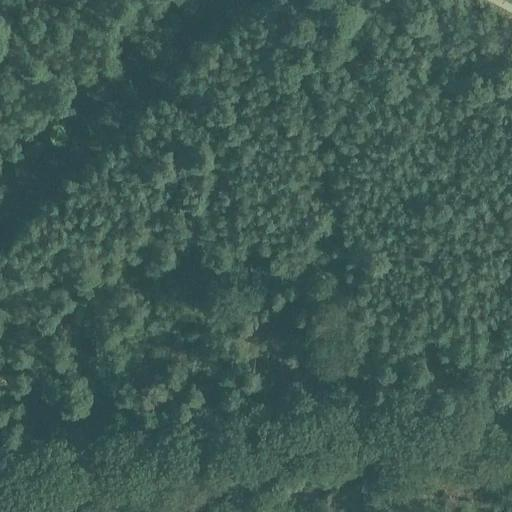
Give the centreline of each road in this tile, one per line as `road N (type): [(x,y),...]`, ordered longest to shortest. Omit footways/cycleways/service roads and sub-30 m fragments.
road 1 (unknown): [(0,482),(511,408)]
road 2 (track): [(303,0),(365,511)]
road 3 (track): [(0,204),(213,0)]
